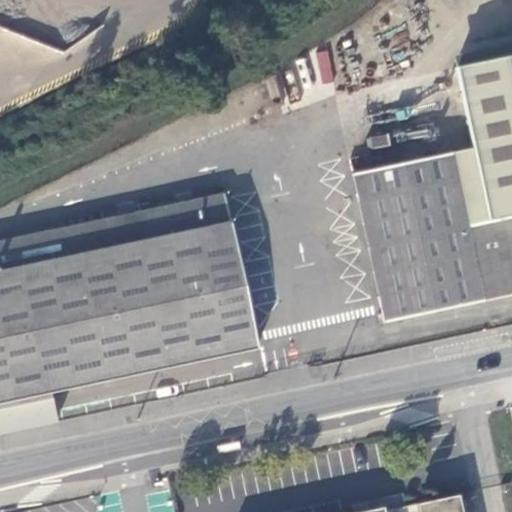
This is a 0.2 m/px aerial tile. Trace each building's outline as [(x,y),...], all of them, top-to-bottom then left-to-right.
[(454,68),(511,55),(511,44),(452,58),(454,68)] [(465,227),(511,217),(511,55),(454,68),(472,151),(450,155),(465,227)] [(511,294),(511,217),(465,227),(450,155),(351,176),(382,322),(511,294)] [(0,401),(51,391),(256,347),(223,192),(0,240),(0,401)] [(0,432),(57,420),(54,408),(51,391),(0,401),(0,432)] [(462,511),(459,495),(418,503),(419,511),(380,511),(381,511),(376,511),(462,511)]
